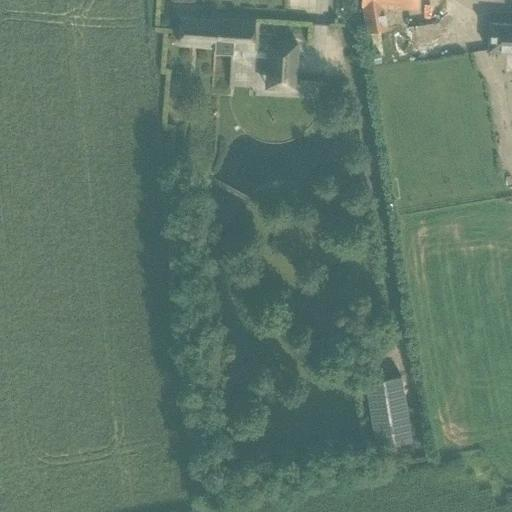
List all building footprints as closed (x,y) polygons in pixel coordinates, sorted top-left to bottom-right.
[(361,0),(361,4),(366,34),(388,30),(384,5),(388,5),(388,0),(361,0)] [(185,18),(179,18),(178,31),(178,44),(251,48),(253,20),(214,18),(214,20),(185,18)] [(511,24),(488,23),(487,51),(511,52),(511,24)] [(414,40),(415,57),(434,57),(433,40),(414,40)] [(296,43),(268,41),(266,73),(294,75),(296,43)] [(371,56),(373,66),(381,65),(379,55),(371,56)] [(400,376),(364,382),(375,448),(410,442),(400,376)]
